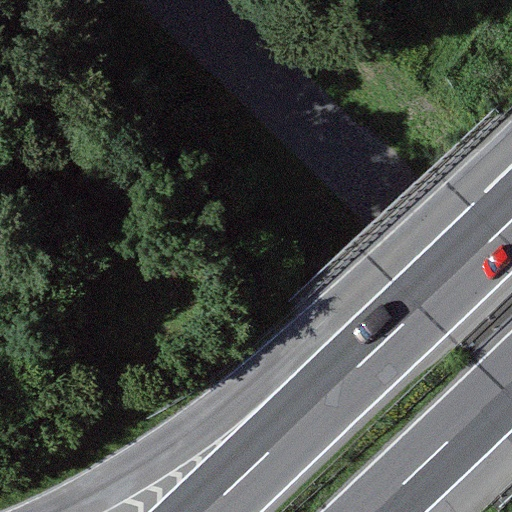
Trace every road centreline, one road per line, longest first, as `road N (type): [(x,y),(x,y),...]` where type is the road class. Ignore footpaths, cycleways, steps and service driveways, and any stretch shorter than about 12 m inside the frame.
road 1 (residential): [(201,0),(511,304)]
road 2 (motorway): [(434,305),(287,403),(72,511)]
road 3 (motorway): [(434,305),(215,511)]
road 4 (motorway): [(383,511),(511,391)]
